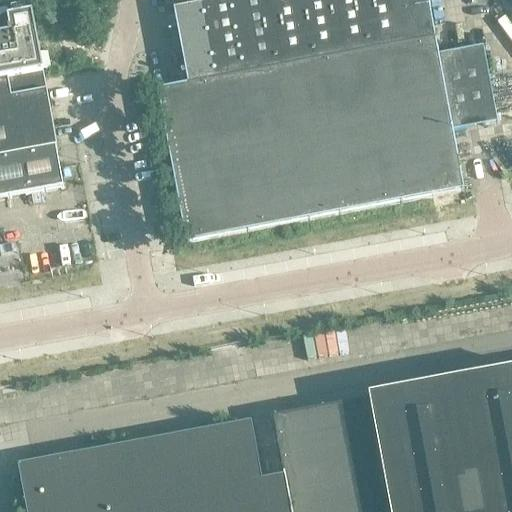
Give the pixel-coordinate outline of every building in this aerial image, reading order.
[(0,0),(0,14),(31,9),(29,0),(0,0)] [(465,202),(426,0),(171,0),(174,12),(188,87),(158,93),(186,245),(432,198),(433,208),(465,202)] [(0,83),(43,76),(31,9),(0,14),(0,83)] [(0,150),(55,140),(43,76),(0,83),(0,150)] [(511,80),(511,81),(508,81),(506,82),(504,83),(503,84),(501,85),(499,87),(498,88),(497,90),(496,92),(495,94),(494,96),(494,100),(494,101),(495,103),(495,105),(495,106),(496,108),(497,109),(498,111),(500,113),(503,115),(505,116),(508,117),(511,118),(511,80)] [(0,201),(63,190),(56,151),(57,150),(55,140),(0,150),(0,201)] [(511,511),(511,376),(371,403),(372,404),(296,419),(274,423),(284,479),(262,483),(252,426),(18,469),(25,511),(511,511)]
